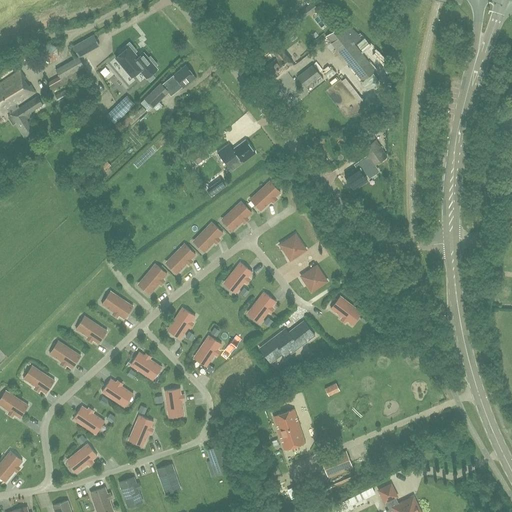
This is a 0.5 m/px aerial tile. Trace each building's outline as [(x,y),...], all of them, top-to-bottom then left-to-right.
[(326,36),(332,42),(343,33),(350,27),(343,22),(337,27),(337,26),(326,36)] [(157,65),(150,57),(147,59),(143,54),(138,58),(134,53),(136,51),(129,43),(118,52),(120,54),(119,55),(115,58),(131,77),(139,71),(146,78),(156,70),(154,67),(157,65)] [(375,71),(353,43),(340,53),(362,81),(375,71)] [(49,44),(41,48),(41,58),(50,62),(58,57),(58,47),(49,44)] [(277,58),(264,68),(274,81),(294,65),(284,53),(283,54),(277,47),(272,51),(277,58)] [(87,72),(78,57),(64,65),(56,70),(59,76),(47,83),(52,92),(64,85),(87,72)] [(196,77),(185,65),(173,75),(161,84),(171,95),(182,86),(184,87),(196,77)] [(312,65),(298,77),(306,86),(320,75),(312,65)] [(8,109),(9,111),(17,106),(16,104),(34,92),(29,85),(24,88),(21,82),(25,78),(20,70),(0,83),(0,112),(0,114),(8,109)] [(144,99),(152,108),(168,93),(160,84),(144,99)] [(64,100),(70,96),(66,89),(64,90),(55,95),(59,103),(64,100)] [(18,108),(17,106),(9,111),(11,113),(9,114),(10,116),(8,117),(13,124),(14,123),(24,138),(36,130),(33,125),(30,126),(26,120),(27,118),(26,116),(42,105),(37,96),(18,108)] [(127,96),(110,112),(105,117),(109,121),(107,124),(111,128),(118,120),(135,103),(127,96)] [(369,121),(372,132),(386,128),(386,116),(369,121)] [(232,150),(228,145),(217,152),(231,171),(243,162),(256,153),(246,140),(232,150)] [(363,149),(368,156),(372,163),(373,163),(374,165),(387,157),(385,154),(375,140),(363,149)] [(191,156),(192,157),(189,159),(194,165),(196,163),(197,164),(209,155),(203,147),(191,156)] [(371,171),(363,159),(356,164),(358,167),(345,175),(355,189),(367,181),(364,175),(371,171)] [(266,187),(254,198),(263,207),(271,200),(275,197),(275,196),(280,192),(270,180),(264,185),(266,187)] [(237,208),(226,219),(234,228),(242,221),(243,220),(246,217),(247,217),(251,212),(241,201),(236,206),(237,208)] [(209,228),(197,240),(207,249),(214,241),(214,242),(214,241),(218,237),(218,238),(218,237),(223,232),(211,222),(207,227),(209,228)] [(295,235),(283,243),(287,249),(285,250),(291,258),(304,249),(295,235)] [(181,250),(170,261),(179,270),(186,263),(187,263),(187,262),(190,259),(191,259),(195,254),(184,243),(179,248),(181,250)] [(238,269),(228,282),(238,290),(244,281),(245,281),(248,277),(252,271),(240,262),(236,267),(238,269)] [(153,271),(142,283),(152,291),(159,283),(162,279),(163,279),(167,274),(155,264),(150,269),(153,271)] [(306,282),(312,289),(326,280),(316,266),(304,274),(308,281),(306,282)] [(261,299),(252,311),(262,319),(268,311),(269,311),(268,310),(271,307),(272,307),(272,306),(276,301),(264,291),(259,297),(261,299)] [(125,304),(112,295),(105,306),(114,312),(118,315),(119,315),(124,319),(133,306),(127,302),(125,304)] [(354,310),(342,300),(334,310),(342,316),(342,317),(343,317),(346,320),(347,320),(352,324),(361,312),(356,307),(354,310)] [(181,315),(172,328),(182,335),(188,326),(189,326),(188,326),(191,322),(192,321),(191,321),(195,316),(182,307),(178,313),(181,315)] [(100,329),(86,320),(79,331),(88,337),(92,339),(92,340),(93,340),(98,344),(107,331),(101,327),(100,329)] [(286,358),(315,336),(304,321),(284,335),(281,331),(263,345),(271,357),(280,350),(286,358)] [(207,342),(198,356),(208,363),(214,354),(215,354),(215,353),(217,349),(218,350),(218,349),(221,344),(209,335),(205,341),(207,342)] [(73,354),(64,347),(60,345),(53,356),(62,361),(61,362),(62,362),(64,363),(66,364),(66,365),(67,365),(72,368),(81,355),(75,351),(73,354)] [(138,366),(151,375),(158,364),(150,359),(150,358),(149,358),(145,356),(145,355),(144,355),(139,352),(130,365),(136,368),(138,366)] [(222,384),(241,370),(233,360),(215,374),(222,384)] [(47,379),(34,370),(27,380),(35,386),(36,387),(36,386),(40,389),(40,390),(46,393),(55,380),(49,376),(47,379)] [(109,393),(123,402),(130,391),(121,386),(121,385),(117,383),(117,382),(116,382),(111,379),(102,392),(108,396),(109,393)] [(336,383),(325,388),(329,395),(340,390),(336,383)] [(168,397),(171,413),(183,411),(182,400),(181,395),(181,394),(180,388),(165,390),(166,397),(168,397)] [(21,403),(7,395),(0,405),(9,411),(10,412),(10,411),(14,414),(14,415),(20,418),(28,405),(22,401),(21,403)] [(81,420),(94,429),(101,419),(93,413),(92,412),(92,413),(88,410),(88,409),(82,406),(73,419),(79,423),(81,420)] [(274,416),(285,449),(305,443),(294,409),(274,416)] [(139,423),(133,437),(144,442),(149,433),(149,432),(151,428),(151,427),(154,421),(139,415),(136,421),(139,423)] [(84,450),(71,460),(79,470),(87,463),(88,464),(88,463),(92,460),(97,456),(88,443),(82,448),(84,450)] [(221,445),(207,450),(215,471),(227,467),(222,452),(223,451),(221,445)] [(0,467),(0,472),(8,479),(15,470),(15,471),(15,470),(18,466),(19,466),(18,466),(23,461),(11,451),(6,456),(8,458),(0,467)] [(346,451),(322,461),(328,476),(352,466),(346,451)] [(179,485),(172,464),(157,469),(160,476),(162,475),(167,490),(179,485)] [(134,477),(119,482),(122,489),(124,488),(130,503),(142,499),(138,489),(137,483),(136,483),(134,477)] [(368,492),(379,487),(375,481),(365,486),(368,492)] [(420,511),(415,500),(413,501),(411,500),(410,499),(399,504),(395,497),(397,496),(391,484),(379,490),(385,502),(390,499),(393,507),(392,507),(393,508),(386,511),(420,511)] [(106,511),(113,510),(105,487),(90,492),(93,500),(95,499),(99,511),(106,511)] [(365,498),(337,511),(347,511),(367,502),(365,498)] [(71,511),(68,501),(64,502),(53,506),(55,511),(71,511)]
